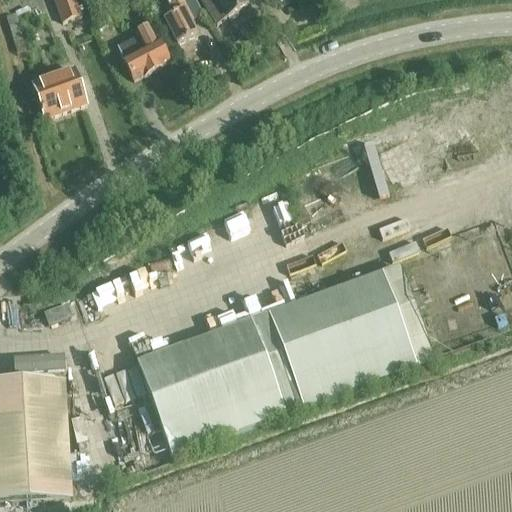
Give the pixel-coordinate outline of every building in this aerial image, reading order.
[(52,0),(62,26),(81,20),(73,0),(52,0)] [(186,0),(198,19),(203,17),(194,0),(186,0)] [(198,0),(216,28),(226,21),(227,22),(227,21),(228,23),(238,17),(237,15),(246,9),(245,7),(254,1),(253,0),(198,0)] [(170,19),(163,23),(176,48),(196,38),(189,25),(193,23),(183,4),(167,13),(170,19)] [(86,11),(98,34),(110,27),(98,5),(86,11)] [(6,20),(18,57),(27,54),(15,17),(6,20)] [(137,41),(116,52),(133,85),(143,80),(150,77),(151,77),(150,76),(154,74),(154,75),(155,75),(155,74),(161,71),(161,70),(168,67),(157,46),(156,46),(148,31),(135,37),(137,41)] [(33,88),(45,123),(86,109),(74,74),(33,88)] [(326,182),(317,186),(326,208),(335,204),(326,182)] [(264,215),(282,210),(277,196),(260,202),(264,215)] [(311,219),(319,215),(308,196),(301,200),(311,219)] [(473,259),(503,248),(499,238),(469,249),(473,259)] [(415,369),(433,362),(398,266),(225,329),(224,328),(134,361),(170,461),(415,371),(415,369)] [(286,280),(269,284),(271,298),(289,295),(286,280)] [(259,299),(252,283),(233,291),(240,308),(259,299)] [(32,316),(34,327),(53,324),(51,313),(32,316)] [(64,359),(71,378),(89,372),(81,352),(64,359)] [(64,384),(0,387),(0,505),(71,501),(64,384)]
